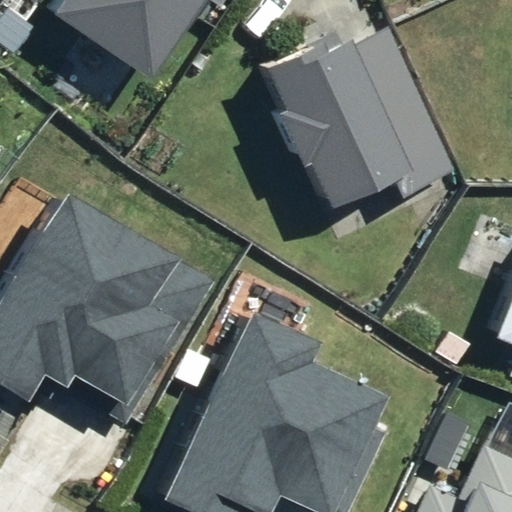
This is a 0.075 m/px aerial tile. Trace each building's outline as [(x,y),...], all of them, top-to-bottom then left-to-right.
[(44,0),(37,11),(138,82),(195,0),(198,0),(207,6),(210,0),(44,0)] [(445,169),(378,20),(332,41),(325,26),(245,62),(311,209),(364,185),(372,203),(445,169)] [(511,70),(504,70),(500,137),(511,137),(511,70)] [(174,244),(71,181),(0,280),(0,418),(0,419),(18,394),(51,417),(58,407),(102,426),(168,318),(140,300),(174,244)] [(511,245),(483,322),(511,332),(511,245)] [(325,511),(394,381),(241,300),(135,501),(155,511),(275,511),(279,505),(291,511),(325,511)] [(454,510),(416,493),(407,511),(511,511),(511,454),(484,443),(454,510)]
